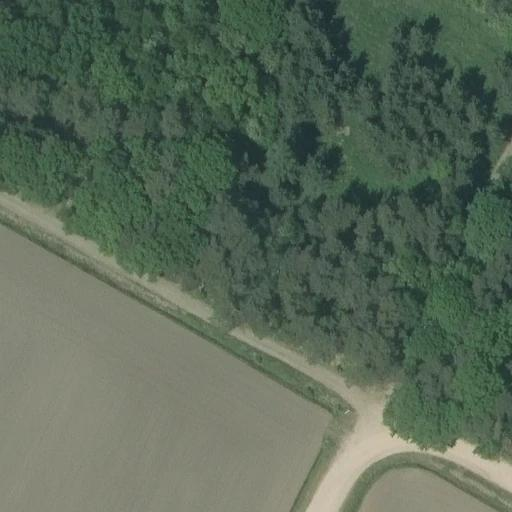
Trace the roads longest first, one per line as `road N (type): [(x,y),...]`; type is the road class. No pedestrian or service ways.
road 1 (track): [(0,205),(371,406),(381,436)]
road 2 (track): [(511,138),(371,406)]
road 3 (track): [(318,511),(354,452),(381,436),(456,450),(511,482)]
